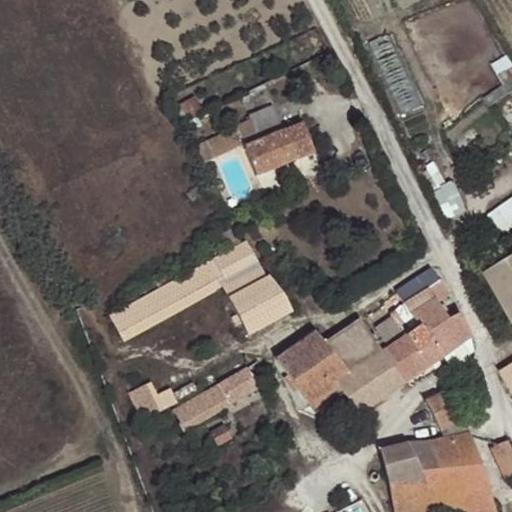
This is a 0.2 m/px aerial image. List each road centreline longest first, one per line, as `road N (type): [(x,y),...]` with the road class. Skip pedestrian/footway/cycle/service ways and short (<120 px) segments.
road 1 (residential): [(442,247),(351,308),(272,336),(266,366),(303,451),(322,463),(373,442),(424,384),(487,364)]
road 2 (residential): [(316,0),(442,247)]
road 3 (residential): [(442,247),(487,364)]
